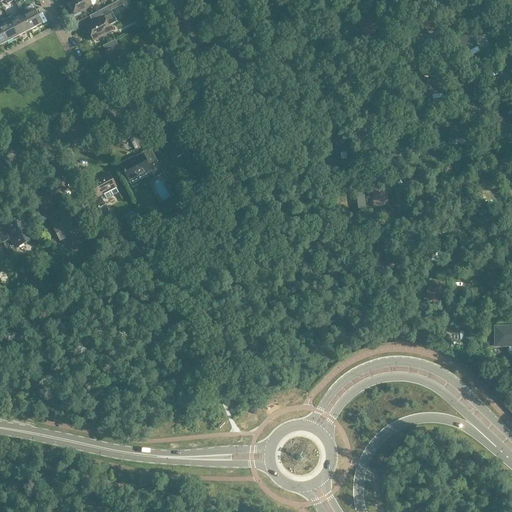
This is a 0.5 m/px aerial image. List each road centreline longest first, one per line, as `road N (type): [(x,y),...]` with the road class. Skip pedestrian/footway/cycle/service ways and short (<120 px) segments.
road 1 (primary): [(511,438),(443,374),(404,361),(352,373),(307,425)]
road 2 (primary): [(323,435),(358,387),(403,376),(439,390),(503,449)]
road 3 (primary): [(361,511),(367,454),(403,422),(445,419),(503,449)]
road 4 (secondary): [(204,457),(114,451),(0,428)]
road 5 (residential): [(107,115),(191,72),(199,59),(175,0)]
road 6 (residential): [(107,115),(49,0)]
